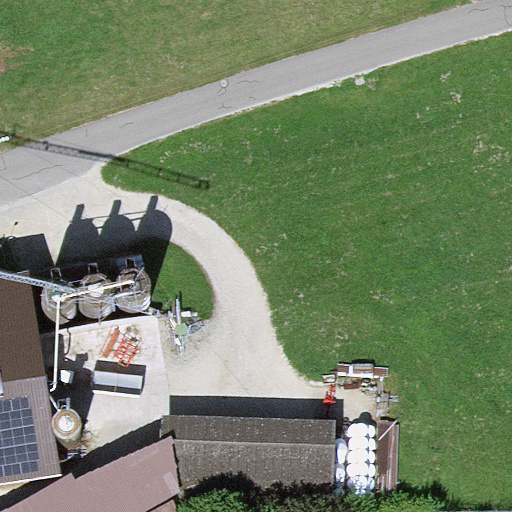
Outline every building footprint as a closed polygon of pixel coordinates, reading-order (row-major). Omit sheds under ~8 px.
[(20,287),(0,289),(0,475),(47,468),(20,287)] [(145,317),(147,311),(148,305),(146,299),(143,294),(138,291),(132,289),(126,290),(120,292),(116,296),(114,301),(113,307),(113,312),(116,317),(120,321),(125,324),(130,324),(136,324),(141,321),(145,317)] [(106,322),(108,317),(108,310),(107,305),(103,300),(98,296),(92,295),(86,295),(81,298),(77,302),(74,306),(73,312),(74,317),(77,322),(80,326),(85,329),(91,330),(96,329),(101,326),(106,322)] [(67,331),(70,326),(70,320),(69,314),(65,309),(60,305),(54,304),(48,304),(43,307),(39,311),(36,316),(35,321),(36,327),(38,332),(42,336),(47,338),(53,339),(58,338),(63,336),(67,331)] [(334,423),(162,418),(161,452),(174,501),(334,508),(334,423)] [(178,511),(174,501),(161,452),(127,472),(131,478),(66,511),(178,511)]
